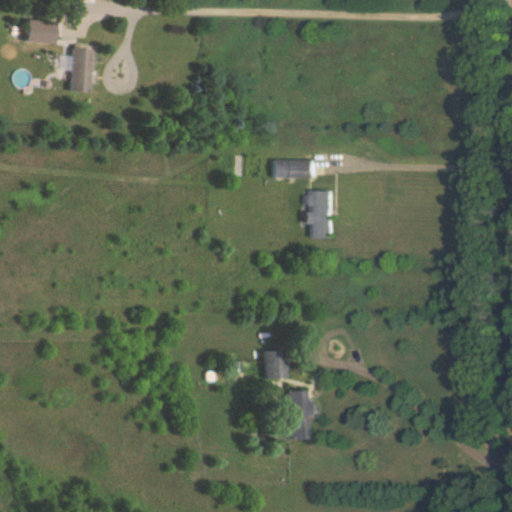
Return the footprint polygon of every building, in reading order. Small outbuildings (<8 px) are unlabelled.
[(86,93),(89,50),(69,48),(66,91),(86,93)] [(312,160),(270,160),(270,178),(312,178),(312,160)] [(330,191),(307,191),(307,213),(303,213),(303,224),(309,224),(309,238),(330,238),(330,191)] [(262,378),(284,378),(284,351),(262,351),(262,378)] [(284,391),(285,439),(306,439),(306,417),(315,417),(314,401),(304,401),(304,390),(284,391)]
